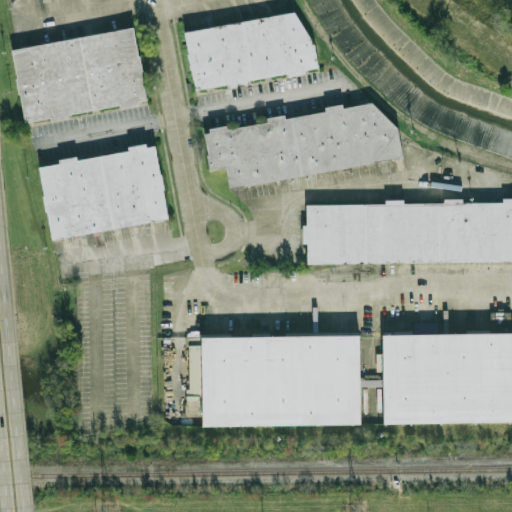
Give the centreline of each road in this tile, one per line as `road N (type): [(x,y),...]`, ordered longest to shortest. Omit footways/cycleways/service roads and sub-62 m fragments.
road 1 (residential): [(152,0),(202,260)]
road 2 (secondary): [(33,511),(13,316)]
road 3 (secondary): [(0,370),(13,511)]
road 4 (secondary): [(13,316),(0,192)]
